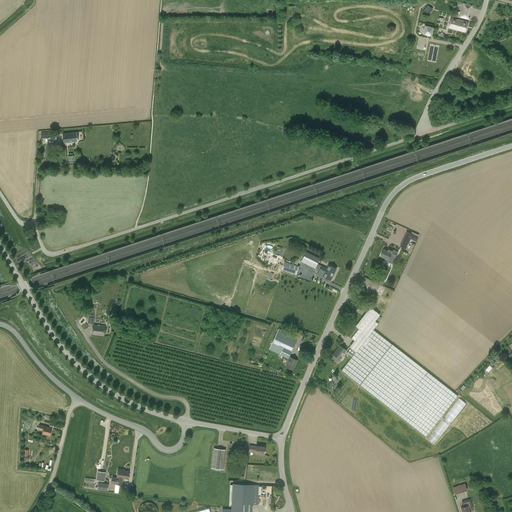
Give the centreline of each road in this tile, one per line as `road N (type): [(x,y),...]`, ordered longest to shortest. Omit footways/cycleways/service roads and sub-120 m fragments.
road 1 (motorway): [(511,72),(0,234)]
road 2 (motorway): [(0,247),(511,88)]
road 3 (unclassified): [(282,437),(397,187),(511,146)]
road 4 (unclassified): [(188,421),(96,380),(55,339),(27,291)]
road 5 (unclassified): [(188,421),(186,403),(106,364),(76,320)]
road 6 (unclassified): [(424,131),(429,102),(485,0)]
road 7 (unclassified): [(77,398),(162,448),(180,445),(188,421)]
road 8 (unclassified): [(34,511),(77,398)]
